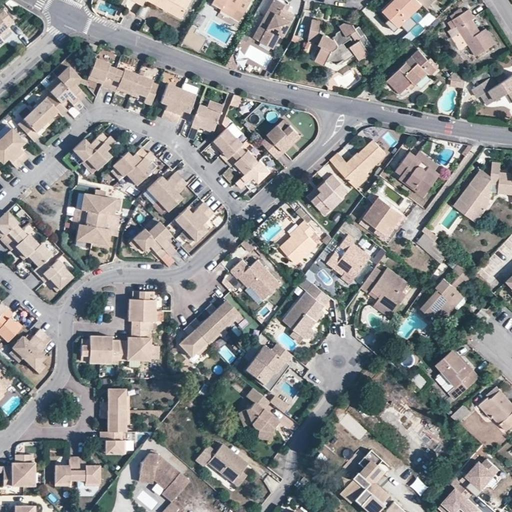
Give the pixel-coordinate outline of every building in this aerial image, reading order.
[(147,0),(180,18),(189,0),(147,0)] [(213,0),(212,1),(221,7),(221,8),(233,15),(237,7),(244,12),(251,0),(213,0)] [(278,0),(273,0),(262,21),(269,25),(260,40),(272,47),(279,33),(281,30),(276,27),(278,23),(286,27),(290,21),(288,20),(293,12),(286,9),(282,6),(284,3),(278,0)] [(417,0),(396,0),(384,12),(397,26),(408,15),(416,23),(428,11),(425,7),(417,0)] [(237,7),(233,15),(240,20),(244,12),(237,7)] [(459,7),(448,15),(451,19),(462,12),(459,7)] [(0,42),(3,41),(1,38),(0,37),(0,32),(6,27),(13,21),(1,8),(0,8),(0,42)] [(462,12),(451,19),(446,23),(450,29),(455,25),(458,30),(475,55),(493,43),(483,29),(478,32),(470,20),(473,18),(467,8),(462,12)] [(312,19),(308,39),(321,43),(319,46),(321,48),(316,57),(325,62),(327,58),(335,63),(338,63),(341,63),(355,53),(359,59),(368,53),(362,43),(365,41),(366,37),(357,26),(343,22),(339,25),(343,32),(333,39),(318,31),(320,21),(312,19)] [(260,40),(269,25),(262,21),(253,37),(260,40)] [(195,31),(197,27),(191,24),(186,33),(192,36),(195,31)] [(446,31),(450,35),(458,30),(455,25),(450,29),(446,31)] [(6,27),(0,32),(0,37),(1,38),(10,30),(6,27)] [(182,41),(200,51),(207,38),(195,31),(192,36),(186,33),(182,41)] [(435,69),(417,50),(381,85),(388,91),(393,86),(400,92),(409,84),(412,80),(414,83),(426,71),(429,75),(435,69)] [(112,61),(97,55),(89,72),(104,78),(103,81),(102,83),(110,86),(117,66),(111,64),(112,61)] [(68,65),(57,75),(79,99),(85,93),(77,84),(74,81),(79,76),(68,65)] [(125,69),(117,66),(110,86),(118,89),(118,87),(120,84),(133,89),(140,72),(126,66),(125,69)] [(89,72),(88,75),(103,81),(104,78),(89,72)] [(154,77),(140,72),(133,89),(141,92),(147,95),(145,100),(152,103),(160,83),(153,80),(154,77)] [(57,75),(46,86),(51,92),(60,101),(66,96),(68,99),(77,108),(82,103),(79,99),(57,75)] [(87,79),(79,76),(74,81),(77,84),(80,80),(88,83),(87,79)] [(511,76),(493,87),(487,79),(472,88),(478,97),(479,97),(483,94),(490,103),(507,93),(511,100),(511,76)] [(163,115),(171,118),(183,87),(169,82),(163,97),(170,99),(168,102),(163,115)] [(118,87),(132,93),(133,89),(120,84),(118,87)] [(198,93),(183,87),(171,118),(179,121),(184,109),(185,106),(191,108),(198,93)] [(44,95),(33,106),(46,120),(50,115),(57,109),(61,113),(66,108),(63,104),(60,101),(51,92),(45,97),(44,95)] [(230,105),(238,107),(242,97),(234,94),(230,105)] [(490,103),(483,94),(479,97),(485,106),(490,103)] [(63,104),(68,99),(66,96),(60,101),(63,104)] [(224,110),(202,102),(194,124),(201,127),(202,125),(203,122),(217,127),(224,110)] [(24,118),(18,124),(33,140),(39,134),(35,130),(42,124),(46,120),(33,106),(22,116),(24,118)] [(264,143),(277,157),(292,143),(289,140),(299,130),(289,120),(288,119),(287,118),(285,118),(284,119),(283,120),(268,133),(270,134),(263,141),(264,143)] [(202,125),(215,130),(217,127),(203,122),(202,125)] [(0,129),(0,136),(10,127),(7,123),(0,129)] [(245,143),(229,126),(216,138),(226,149),(223,151),(222,152),(228,159),(243,145),(245,143)] [(10,127),(0,136),(0,137),(22,161),(28,156),(19,146),(16,143),(21,139),(10,127)] [(77,144),(87,155),(91,151),(111,133),(106,127),(97,136),(94,139),(90,135),(89,133),(85,136),(77,144)] [(122,135),(116,128),(111,133),(91,151),(102,163),(114,152),(109,147),(111,144),(122,135)] [(292,143),(302,134),(299,130),(289,140),(292,143)] [(0,158),(4,155),(6,157),(16,167),(22,161),(0,137),(0,158)] [(214,140),(223,151),(226,149),(216,138),(214,140)] [(386,154),(373,140),(359,153),(361,155),(355,160),(352,157),(347,162),(338,152),(330,159),(354,185),(368,172),(386,154)] [(243,145),(228,159),(233,164),(237,161),(242,166),(247,172),(260,160),(249,148),(247,150),(243,145)] [(113,163),(123,174),(126,172),(147,152),(141,146),(132,155),(129,157),(125,153),(113,163)] [(471,150),(468,148),(462,157),(464,158),(471,150)] [(156,156),(150,150),(147,152),(126,172),(136,183),(157,165),(152,159),(156,156)] [(102,163),(91,151),(87,155),(98,167),(102,163)] [(359,153),(357,151),(352,157),(355,160),(361,155),(359,153)] [(410,152),(396,171),(402,175),(400,178),(423,196),(439,175),(434,171),(415,157),(410,152)] [(419,152),(415,157),(434,171),(438,166),(419,152)] [(284,167),(291,162),(286,155),(278,160),(284,167)] [(272,171),(261,159),(260,160),(245,174),(237,181),(242,186),(242,187),(252,178),(255,175),(258,179),(260,181),(272,171)] [(493,161),(492,175),(499,176),(501,162),(493,161)] [(483,168),(480,172),(486,177),(491,178),(492,175),(483,168)] [(181,176),(176,171),(169,177),(164,182),(159,177),(147,188),(157,199),(181,176)] [(169,177),(164,172),(159,177),(164,182),(169,177)] [(357,188),(371,175),(368,172),(354,185),(357,188)] [(480,172),(459,200),(481,217),(487,208),(491,180),(491,178),(486,177),(480,172)] [(506,178),(499,177),(499,178),(499,181),(497,192),(511,193),(511,172),(507,172),(506,178)] [(349,190),(333,173),(319,187),(322,190),(313,199),(327,214),(343,198),(342,196),(349,190)] [(187,182),(181,176),(157,199),(167,210),(179,199),(175,194),(180,189),(187,182)] [(319,187),(310,195),(313,199),(322,190),(319,187)] [(184,194),(180,189),(175,194),(179,199),(184,194)] [(79,190),(76,206),(82,207),(85,191),(79,190)] [(85,191),(82,207),(97,210),(100,194),(95,193),(85,191)] [(105,194),(100,194),(97,210),(113,213),(116,197),(105,194)] [(122,197),(116,197),(113,213),(118,213),(122,197)] [(382,199),(366,220),(384,233),(389,225),(388,224),(392,218),(397,222),(403,214),(382,199)] [(191,212),(186,206),(175,217),(185,229),(209,206),(204,200),(194,209),(191,212)] [(477,222),(481,217),(459,200),(455,206),(477,222)] [(215,212),(209,206),(185,229),(195,239),(207,228),(206,227),(202,223),(205,220),(215,212)] [(75,214),(74,221),(94,224),(97,210),(82,207),(80,215),(75,214)] [(18,219),(8,209),(0,215),(0,227),(4,232),(2,234),(0,235),(0,237),(5,242),(21,227),(16,221),(18,219)] [(112,219),(113,213),(97,210),(94,224),(116,228),(117,220),(112,219)] [(155,215),(144,225),(147,228),(158,218),(155,215)] [(163,235),(169,230),(158,218),(147,228),(167,249),(170,253),(176,248),(167,239),(163,235)] [(316,231),(305,220),(300,225),(302,227),(293,235),(282,245),(297,263),(318,243),(311,236),(316,231)] [(76,238),(92,240),(94,224),(74,221),(72,228),(78,228),(77,233),(76,238)] [(115,235),(116,228),(94,224),(92,240),(109,243),(109,239),(110,234),(115,235)] [(160,255),(167,249),(147,228),(144,225),(132,237),(143,248),(149,243),(160,255)] [(300,225),(291,233),(293,235),(302,227),(300,225)] [(39,241),(28,230),(26,232),(21,227),(5,242),(10,247),(12,246),(14,244),(25,255),(27,253),(39,241)] [(167,239),(172,233),(169,230),(163,235),(167,239)] [(432,233),(429,237),(435,242),(438,238),(432,233)] [(251,250),(258,243),(250,234),(242,241),(251,250)] [(355,239),(348,234),(340,244),(346,249),(342,255),(336,250),(327,261),(334,266),(337,263),(345,270),(354,277),(370,256),(353,242),(355,239)] [(75,244),(90,246),(92,240),(76,238),(75,244)] [(51,251),(41,240),(39,241),(27,253),(38,264),(35,266),(33,269),(38,274),(55,258),(49,253),(51,251)] [(107,249),(109,243),(92,240),(90,246),(107,249)] [(12,246),(23,257),(25,255),(14,244),(12,246)] [(25,255),(35,266),(38,264),(27,253),(25,255)] [(58,287),(73,273),(56,257),(55,258),(38,274),(44,280),(46,278),(48,276),(58,287)] [(281,282),(259,259),(252,265),(245,258),(233,268),(241,277),(244,274),(252,283),(266,297),(281,282)] [(334,266),(342,273),(345,270),(337,263),(334,266)] [(438,288),(421,307),(439,323),(453,307),(451,305),(460,294),(455,289),(464,279),(466,281),(472,274),(459,264),(454,270),(459,274),(450,285),(445,280),(443,279),(436,286),(438,288)] [(375,267),(360,287),(368,292),(370,290),(379,296),(377,299),(376,300),(392,312),(406,294),(402,291),(408,283),(386,266),(382,273),(375,267)] [(241,277),(249,286),(252,283),(244,274),(241,277)] [(56,289),(58,287),(48,276),(46,278),(56,289)] [(226,277),(222,280),(231,290),(235,286),(226,277)] [(331,298),(313,283),(284,320),(295,329),(305,337),(306,337),(308,337),(311,335),(313,333),(314,330),(314,327),(311,324),(322,309),(331,298)] [(250,286),(246,290),(258,304),(262,300),(250,286)] [(154,309),(155,299),(153,299),(148,298),(148,291),(132,290),(131,298),(131,302),(128,302),(128,308),(154,309)] [(379,296),(370,290),(368,292),(377,299),(379,296)] [(460,294),(451,305),(453,307),(463,297),(460,294)] [(389,317),(392,312),(376,300),(372,305),(389,317)] [(216,307),(211,302),(205,307),(210,313),(213,316),(222,326),(224,328),(235,319),(231,314),(236,309),(228,301),(223,306),(221,303),(216,307)] [(10,313),(5,307),(0,312),(0,336),(4,340),(17,327),(12,322),(7,317),(10,313)] [(147,328),(147,320),(152,320),(154,320),(154,319),(154,309),(128,308),(127,316),(131,317),(131,321),(131,328),(147,328)] [(240,314),(236,309),(231,314),(235,319),(240,314)] [(314,327),(325,312),(322,309),(311,324),(314,327)] [(208,343),(219,333),(217,331),(222,326),(213,316),(207,321),(205,318),(199,313),(194,318),(189,322),(208,343)] [(197,354),(209,344),(208,343),(189,322),(186,325),(183,328),(187,334),(180,340),(185,346),(183,349),(190,356),(195,351),(197,354)] [(224,328),(222,326),(217,331),(219,333),(222,336),(227,331),(224,328)] [(11,348),(20,357),(43,332),(37,327),(26,340),(22,336),(20,334),(9,346),(11,348)] [(134,337),(134,344),(138,349),(138,360),(149,360),(150,339),(148,338),(148,328),(147,328),(131,328),(130,333),(130,336),(130,337),(134,337)] [(290,335),(300,343),(305,337),(295,329),(290,335)] [(48,338),(43,332),(20,357),(31,367),(38,360),(42,355),(41,354),(37,350),(39,348),(48,338)] [(86,355),(86,362),(99,362),(99,335),(91,335),(91,339),(88,338),(80,338),(79,354),(86,355)] [(99,362),(109,362),(110,360),(110,355),(118,355),(118,339),(110,339),(109,339),(107,339),(107,336),(99,335),(99,362)] [(127,343),(127,340),(124,340),(118,339),(118,355),(118,359),(138,360),(138,349),(134,344),(127,343)] [(245,370),(263,384),(273,371),(275,373),(280,366),(284,368),(287,363),(286,363),(291,356),(276,343),(270,351),(263,346),(245,370)] [(7,351),(17,360),(20,357),(11,348),(7,351)] [(442,369),(436,377),(456,399),(480,376),(467,362),(466,364),(458,356),(451,350),(437,363),(442,369)] [(466,364),(467,362),(459,354),(458,356),(466,364)] [(42,363),(38,360),(31,367),(35,371),(42,363)] [(289,365),(287,363),(284,368),(280,366),(275,373),(273,371),(263,384),(262,386),(269,391),(289,365)] [(0,391),(3,388),(2,388),(10,380),(0,369),(0,391)] [(418,372),(413,379),(422,387),(428,380),(418,372)] [(269,401),(252,387),(245,396),(253,402),(246,409),(241,411),(246,425),(251,424),(254,427),(258,429),(257,438),(270,440),(272,428),(278,421),(263,409),(269,401)] [(490,398),(499,390),(497,387),(487,395),(490,398)] [(125,395),(125,388),(114,388),(114,392),(107,392),(107,401),(100,401),(100,409),(128,410),(128,395),(125,395)] [(506,430),(511,424),(511,404),(499,390),(490,398),(487,395),(478,403),(490,418),(493,416),(506,430)] [(288,406),(275,395),(269,401),(283,413),(288,406)] [(463,405),(451,417),(457,422),(469,411),(463,405)] [(125,424),(128,424),(128,410),(100,409),(100,418),(107,418),(107,426),(115,427),(114,430),(121,430),(125,431),(125,424)] [(109,454),(125,454),(125,439),(121,440),(121,430),(114,430),(107,430),(100,431),(99,440),(105,440),(104,448),(109,448),(109,454)] [(246,464),(220,444),(214,451),(206,445),(194,459),(203,466),(206,462),(231,482),(246,464)] [(380,461),(369,451),(357,465),(363,470),(358,476),(356,475),(344,489),(354,498),(352,501),(358,506),(360,504),(369,511),(376,511),(384,503),(381,501),(386,496),(376,487),(374,489),(368,484),(379,472),(374,468),(380,461)] [(189,479),(157,453),(149,452),(141,463),(140,473),(154,474),(153,478),(166,488),(162,493),(172,500),(189,479)] [(33,486),(33,454),(13,454),(13,457),(13,462),(11,462),(22,474),(22,486),(33,486)] [(54,472),(54,485),(68,485),(68,479),(76,480),(76,456),(68,456),(68,465),(58,465),(58,471),(54,472)] [(85,465),(84,456),(76,456),(76,480),(84,479),(84,485),(99,485),(99,472),(94,472),(94,465),(85,465)] [(471,480),(466,486),(477,496),(483,490),(481,488),(498,469),(486,459),(482,464),(478,461),(466,476),(471,480)] [(387,467),(380,461),(374,468),(379,472),(381,474),(387,467)] [(2,465),(2,486),(22,486),(22,474),(11,462),(10,465),(5,465),(2,465)] [(245,475),(240,472),(231,482),(236,486),(245,475)] [(154,474),(140,473),(140,481),(153,482),(153,478),(154,474)] [(481,511),(455,488),(438,507),(443,511),(454,511),(460,506),(466,511),(481,511)] [(172,500),(162,511),(175,511),(180,507),(172,500)] [(403,511),(393,502),(384,511),(403,511)]
